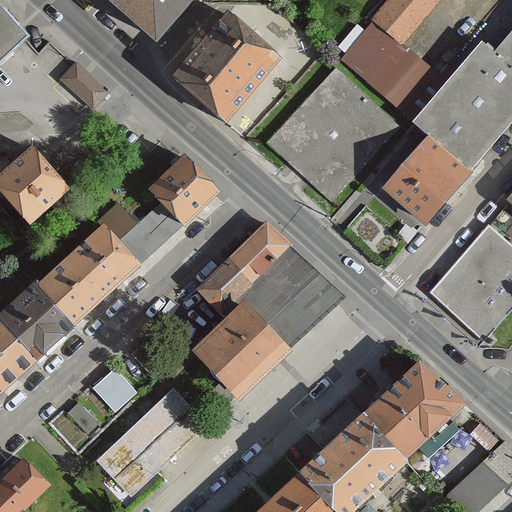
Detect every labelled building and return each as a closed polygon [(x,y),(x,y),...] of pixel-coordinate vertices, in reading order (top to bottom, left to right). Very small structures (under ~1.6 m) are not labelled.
[(110,0),(156,40),(191,0),(110,0)] [(441,0),(389,0),(372,21),(403,48),(441,0)] [(0,68),(29,42),(0,9),(0,68)] [(285,61),(227,15),(174,81),(232,127),(285,61)] [(403,48),(372,21),(339,61),(406,117),(439,77),(403,48)] [(485,41),(415,121),(431,135),(471,171),(511,124),(511,34),(497,52),(485,41)] [(108,92),(78,66),(65,80),(94,107),(108,92)] [(335,70),(268,146),(339,207),(405,131),(335,70)] [(423,225),(471,171),(431,135),(383,190),(423,225)] [(31,151),(0,179),(0,192),(31,227),(69,192),(31,151)] [(180,226),(217,192),(186,159),(149,193),(159,203),(180,226)] [(180,226),(159,203),(136,225),(121,208),(102,226),(138,265),(180,226)] [(295,251),(265,223),(196,292),(225,321),(295,251)] [(101,300),(138,265),(102,226),(64,260),(101,300)] [(511,305),(511,249),(487,227),(429,294),(482,339),(511,305)] [(345,298),(295,251),(225,321),(192,354),(241,402),(345,298)] [(73,326),(101,300),(64,260),(36,287),(73,326)] [(0,321),(36,360),(73,326),(36,287),(0,320),(0,321)] [(0,393),(36,360),(0,321),(0,393)] [(466,408),(422,361),(364,416),(409,463),(466,408)] [(208,428),(172,390),(97,463),(133,501),(208,428)] [(300,477),(333,511),(356,511),(409,463),(364,416),(300,477)] [(511,477),(511,445),(504,438),(499,442),(482,458),(506,483),(511,477)] [(22,457),(0,479),(0,511),(27,511),(52,487),(22,457)] [(482,458),(441,497),(455,511),(475,511),(506,483),(482,458)] [(333,511),(300,477),(262,511),(333,511)]
